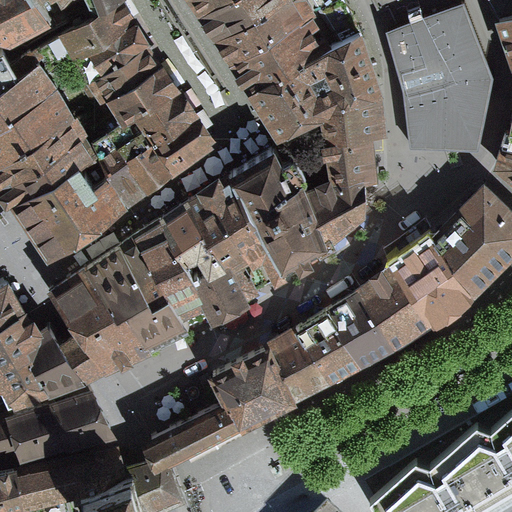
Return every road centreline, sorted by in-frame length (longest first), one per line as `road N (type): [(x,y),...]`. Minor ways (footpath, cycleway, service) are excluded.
road 1 (residential): [(279,511),(511,376)]
road 2 (residential): [(14,255),(132,435)]
road 3 (residential): [(0,462),(132,435)]
